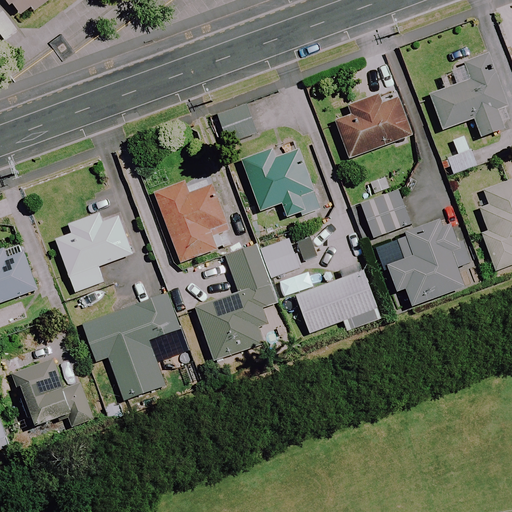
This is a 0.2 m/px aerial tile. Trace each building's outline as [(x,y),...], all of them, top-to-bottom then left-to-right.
[(40,0),(8,0),(20,15),(40,0)] [(511,107),(493,56),(453,70),(459,89),(431,98),(443,133),(475,122),(481,141),(504,133),(496,112),(511,107)] [(381,108),(378,99),(351,108),(355,121),(337,127),(349,162),(411,140),(398,103),(381,108)] [(257,137),(248,109),(218,118),(227,146),(257,137)] [(452,142),(458,158),(448,162),(454,177),(478,168),(472,153),(467,137),(452,142)] [(318,212),(300,154),(275,162),(273,154),(243,163),(260,215),(283,207),(287,222),(318,212)] [(371,183),(375,197),(392,192),(387,178),(371,183)] [(511,184),(486,194),(491,207),(481,211),(489,233),(482,236),(496,273),(511,267),(511,184)] [(188,199),(184,186),(156,196),(181,266),(217,253),(213,240),(231,234),(226,221),(215,224),(204,193),(188,199)] [(411,228),(399,195),(362,208),(373,240),(411,228)] [(0,222),(11,219),(5,201),(0,202),(0,222)] [(102,225),(99,218),(70,228),(73,237),(57,242),(75,295),(105,285),(99,269),(132,258),(119,220),(102,225)] [(466,250),(455,220),(380,247),(397,295),(407,292),(413,309),(465,291),(458,271),(472,266),(466,250)] [(300,271),(290,241),(261,251),(271,281),(300,271)] [(0,306),(37,293),(21,247),(0,254),(0,306)] [(276,306),(257,250),(227,260),(239,296),(197,310),(214,363),(266,346),(260,329),(268,326),(262,311),(276,306)] [(381,322),(364,275),(297,298),(310,336),(344,324),(347,334),(381,322)] [(179,332),(166,298),(84,328),(97,364),(109,360),(125,403),(164,389),(148,343),(179,332)] [(0,341),(32,331),(26,314),(0,322),(0,341)] [(70,399),(58,363),(13,378),(21,402),(26,401),(36,430),(69,419),(73,431),(93,425),(83,395),(70,399)]
